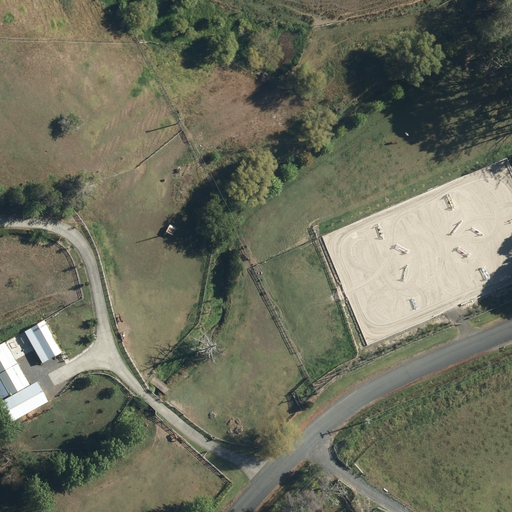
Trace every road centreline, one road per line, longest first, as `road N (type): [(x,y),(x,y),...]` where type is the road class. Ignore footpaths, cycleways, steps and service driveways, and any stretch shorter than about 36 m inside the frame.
road 1 (unknown): [(270,477),(119,370),(101,340),(81,247),(65,228),(38,213),(0,213)]
road 2 (residential): [(240,511),(310,435),(369,391),(511,327)]
